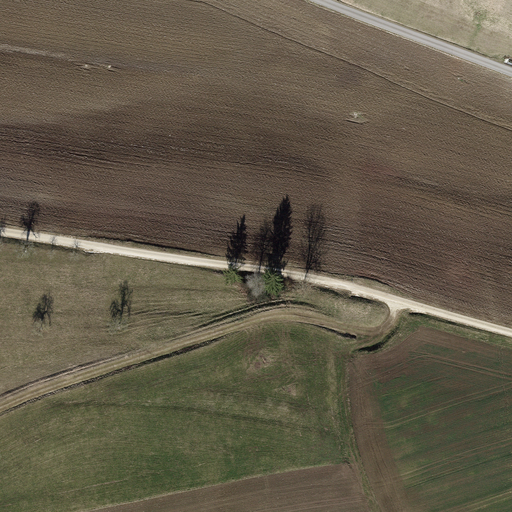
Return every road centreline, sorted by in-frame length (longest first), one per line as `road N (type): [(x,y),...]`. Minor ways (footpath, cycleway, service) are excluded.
road 1 (track): [(511,332),(311,278),(0,229)]
road 2 (track): [(0,407),(263,315),(290,312),(373,329),(386,325),(397,300)]
road 3 (unclassified): [(321,0),(511,71)]
